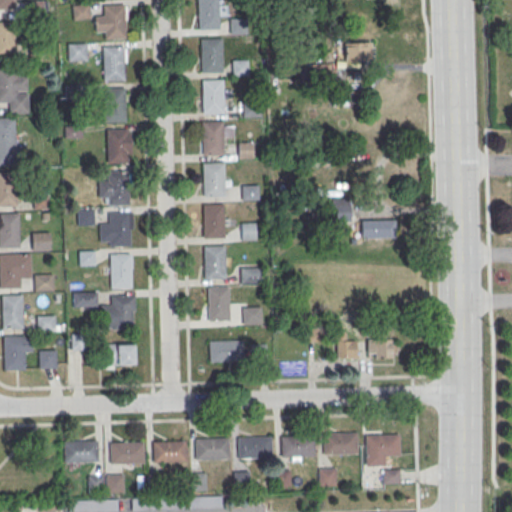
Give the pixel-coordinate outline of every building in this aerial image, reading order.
[(0,0),(0,8),(14,9),(13,0),(0,0)] [(217,0),(196,0),(197,29),(218,29),(217,0)] [(25,2),(41,1),(42,17),(26,18),(25,2)] [(89,18),(88,3),(71,4),(72,19),(89,18)] [(124,4),(102,5),(103,39),(125,38),(124,4)] [(229,19),(246,19),(246,33),(229,34),(229,19)] [(15,21),(0,21),(0,55),(16,55),(15,21)] [(221,38),(199,39),(200,73),(221,72),(221,38)] [(368,43),(344,43),(344,64),(367,65),(368,43)] [(67,45),(86,44),(86,60),(68,61),(67,45)] [(28,45),(44,45),(45,61),(29,61),(28,45)] [(123,46),(101,47),(102,81),(124,80),(123,46)] [(230,61),(247,60),(248,75),(231,75),(230,61)] [(16,67),(0,67),(0,101),(8,101),(9,114),(28,113),(27,93),(16,93),(16,91),(27,91),(26,76),(16,76),(16,67)] [(222,79),(201,80),(202,114),(223,113),(222,79)] [(64,85),(80,85),(80,101),(64,101),(64,85)] [(124,87),(102,88),(103,122),(125,121),(124,87)] [(242,100),(260,100),(260,116),(242,117),(242,100)] [(14,117),(0,117),(0,165),(18,165),(18,147),(14,147),(14,117)] [(222,121),(200,122),(201,155),(223,155),(222,121)] [(126,129),(105,130),(106,164),(127,163),(126,129)] [(238,142),(251,142),(251,160),(238,160),(238,142)] [(223,162),(201,163),(202,197),(224,196),(223,162)] [(128,170),(106,171),(107,205),(129,204),(128,170)] [(15,172),(0,172),(0,206),(16,206),(15,172)] [(240,185),(257,185),(258,199),(241,200),(240,185)] [(349,220),(348,204),(341,204),(341,198),(332,199),(332,220),(349,220)] [(223,204),(201,204),(202,238),(224,238),(223,204)] [(77,209),(93,209),(93,225),(77,225),(77,209)] [(129,212),(107,213),(108,247),(130,246),(129,212)] [(18,213),(0,213),(0,247),(19,247),(18,213)] [(394,219),(359,219),(359,237),(394,237),(394,219)] [(241,223),(255,223),(255,240),(241,240),(241,223)] [(31,234),(47,233),(48,249),(32,250),(31,234)] [(224,245),(202,246),(203,280),(225,279),(224,245)] [(511,248),(494,248),(494,260),(511,260),(511,248)] [(78,250),(94,249),(94,266),(78,266),(78,250)] [(29,254),(0,254),(0,288),(20,288),(20,278),(30,278),(29,254)] [(130,254),(108,254),(109,288),(131,288),(130,254)] [(240,268),(257,268),(258,282),(241,283),(240,268)] [(33,275),(52,274),(53,290),(34,291),(33,275)] [(228,286),(207,287),(208,321),(229,320),(228,286)] [(72,292),(96,292),(96,306),(73,307),(72,292)] [(21,294),(0,295),(1,329),(22,328),(21,294)] [(134,295),(109,296),(110,305),(99,305),(100,330),(132,329),(131,311),(135,311),(134,295)] [(242,323),(261,323),(261,306),(242,306),(242,323)] [(35,315),(54,315),(54,331),(36,332),(35,315)] [(301,341),(322,341),(322,329),(301,329),(301,341)] [(344,332),(335,332),(335,357),(355,357),(355,341),(344,341),(344,332)] [(69,334),(85,334),(86,350),(70,350),(69,334)] [(23,335),(2,336),(3,370),(24,369),(23,351),(31,351),(31,337),(23,337),(23,335)] [(394,357),(394,338),(366,338),(366,357),(394,357)] [(242,340),(208,341),(208,362),(242,361),(242,340)] [(133,344),(103,344),(103,366),(133,366),(133,344)] [(38,352),(54,352),(55,368),(39,369),(38,352)] [(356,433),(322,433),(323,454),(357,453),(356,433)] [(364,465),(387,465),(387,454),(398,454),(398,434),(364,434),(364,465)] [(314,435),(280,436),(280,457),(315,456),(314,435)] [(270,436),(236,437),(237,458),(271,457),(270,436)] [(228,438),(194,439),(195,460),(229,459),(228,438)] [(97,441),(62,442),(63,463),(97,462),(97,441)] [(186,441),(152,442),(152,462),(186,461),(186,441)] [(143,442),(109,443),(109,464),(143,463),(143,442)] [(317,484),(334,484),(334,468),(317,468),(317,484)] [(384,483),(399,480),(396,468),(382,471),(384,483)] [(276,471),(276,486),(288,486),(288,471),(276,471)] [(120,490),(120,474),(106,475),(106,490),(120,490)] [(85,501),(69,501),(69,511),(85,511),(85,501)]
